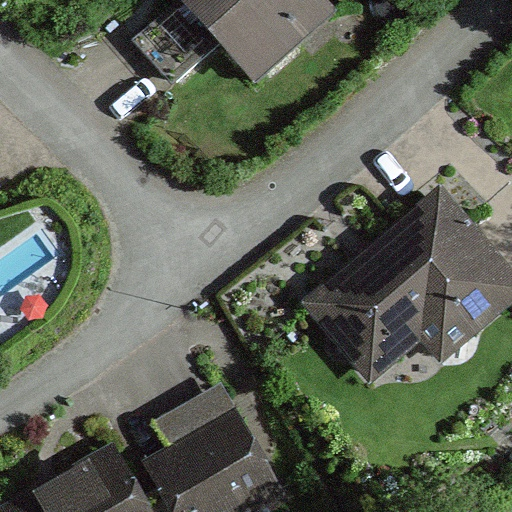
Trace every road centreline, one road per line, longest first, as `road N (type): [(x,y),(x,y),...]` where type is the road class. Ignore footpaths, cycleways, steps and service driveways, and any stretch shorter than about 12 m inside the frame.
road 1 (residential): [(511,0),(311,194),(241,238),(176,232)]
road 2 (residential): [(176,232),(140,313),(85,371),(0,421)]
road 3 (residential): [(176,232),(124,194),(0,65)]
